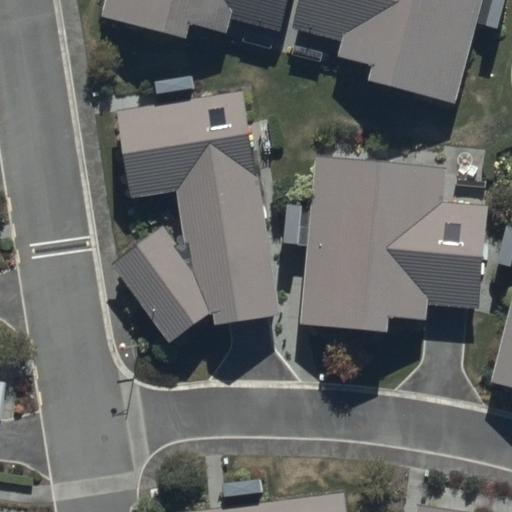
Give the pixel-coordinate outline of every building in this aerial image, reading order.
[(98,0),(98,3),(180,23),(183,9),(227,20),(231,5),(336,31),(333,41),(361,48),(357,65),(451,89),(471,8),(493,13),(496,0),(98,0)] [(153,82),(156,106),(119,111),(131,200),(176,194),(181,233),(160,236),(113,271),(167,347),(207,320),(278,316),(260,180),(253,181),(242,95),(191,101),(188,77),(153,82)] [(316,161),(310,214),(286,211),(283,238),(307,241),(298,324),(384,331),(385,317),(427,320),(427,312),(478,316),(486,213),(443,209),(446,171),(316,161)] [(511,222),(502,220),(495,249),(511,253),(511,280),(490,364),(511,370),(511,222)] [(222,478),(225,506),(178,511),(340,511),(338,491),(256,502),(252,474),(222,478)] [(410,511),(497,511),(412,501),(410,511)]
